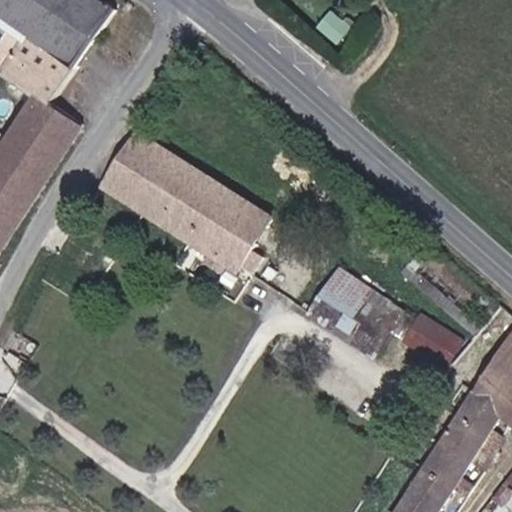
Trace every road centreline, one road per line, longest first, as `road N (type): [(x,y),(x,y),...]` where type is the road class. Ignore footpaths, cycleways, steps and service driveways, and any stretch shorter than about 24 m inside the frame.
road 1 (primary): [(195,0),(511,274)]
road 2 (unknown): [(454,407),(309,319),(287,316),(250,352),(157,496)]
road 3 (unclassified): [(0,308),(66,189),(164,50),(187,0)]
road 4 (residential): [(0,378),(177,511)]
